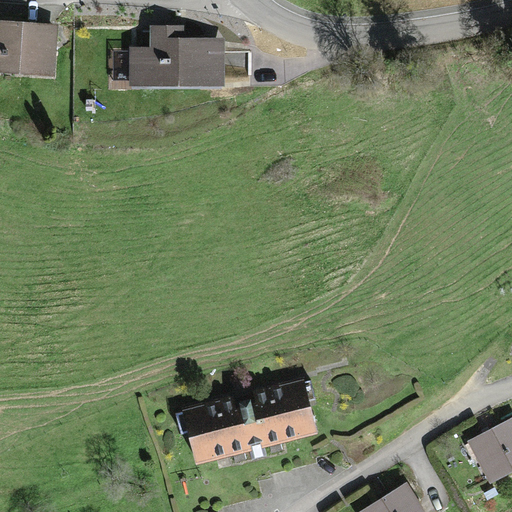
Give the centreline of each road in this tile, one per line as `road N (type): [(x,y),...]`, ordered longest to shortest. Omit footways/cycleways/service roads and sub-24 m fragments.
road 1 (tertiary): [(511,12),(360,41),(310,34),(247,0)]
road 2 (residential): [(511,385),(466,402),(293,511)]
